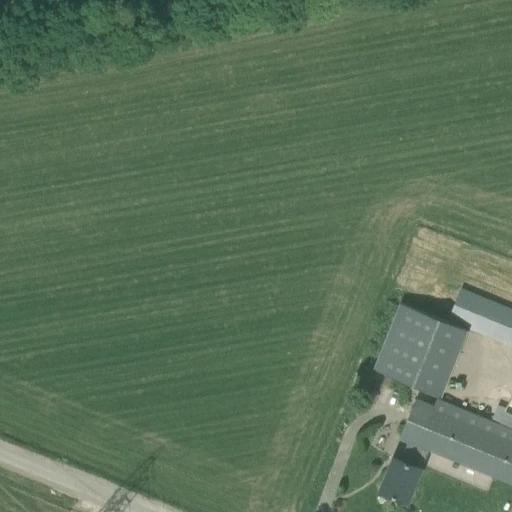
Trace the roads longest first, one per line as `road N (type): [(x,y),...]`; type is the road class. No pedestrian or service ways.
road 1 (track): [(176,0),(0,33)]
road 2 (unclassified): [(126,511),(0,461)]
